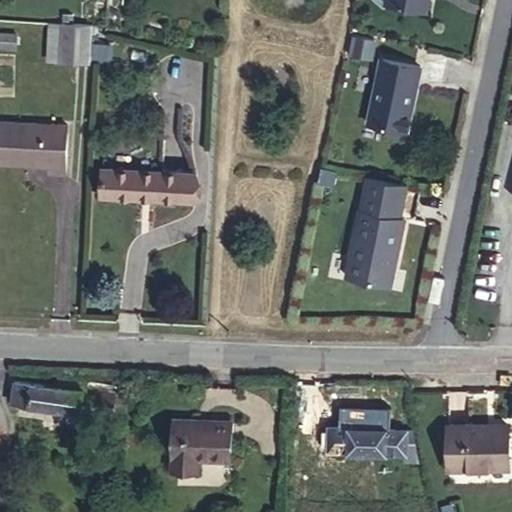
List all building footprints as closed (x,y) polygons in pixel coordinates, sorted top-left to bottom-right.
[(387,0),(387,3),(421,9),(423,0),(387,0)] [(423,0),(421,9),(428,10),(430,0),(423,0)] [(58,59),(90,61),(92,24),(60,23),(58,59)] [(409,131),(422,66),(382,58),(369,122),(409,131)] [(65,173),(68,124),(0,120),(0,162),(50,165),(50,172),(65,173)] [(195,200),(195,172),(102,168),(101,195),(195,200)] [(348,274),(393,283),(406,218),(361,209),(348,274)] [(111,415),(115,394),(83,389),(84,380),(59,377),(58,386),(15,380),(12,402),(111,415)] [(129,395),(115,394),(111,415),(123,417),(129,395)] [(395,419),(388,419),(388,411),(369,411),(369,428),(356,427),(356,413),(354,411),(330,411),(328,450),(406,453),(407,429),(394,429),(395,419)] [(231,459),(232,420),(174,418),(172,469),(193,470),(194,458),(231,459)] [(449,467),(510,467),(509,424),(448,425),(449,467)]
